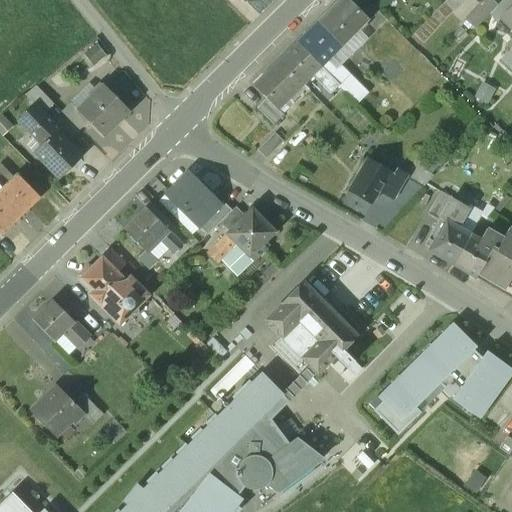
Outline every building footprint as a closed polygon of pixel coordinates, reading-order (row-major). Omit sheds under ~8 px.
[(348,0),(338,0),(317,22),(341,46),(368,19),(348,0)] [(446,0),(446,1),(455,10),(464,0),(446,0)] [(480,4),(465,20),(475,29),(498,6),(491,0),(485,0),(481,5),(480,4)] [(506,13),(501,9),(477,33),(485,42),(510,18),(506,13)] [(317,22),(296,42),(320,67),(326,61),(341,46),(317,22)] [(339,85),(320,67),(296,42),(278,61),(302,85),(311,76),(318,83),(330,95),(339,85)] [(511,45),(499,59),(511,71),(511,45)] [(97,46),(86,56),(94,65),(105,56),(97,46)] [(302,85),(278,61),(252,86),(265,99),(276,110),(277,109),(302,85)] [(335,69),(326,61),(320,67),(339,85),(346,92),(346,91),(355,83),(338,66),(335,69)] [(366,93),(355,83),(346,91),(357,102),(366,93)] [(78,109),(77,110),(88,121),(102,136),(128,111),(102,85),(78,109)] [(265,99),(256,108),(273,125),(283,115),(277,109),(276,110),(265,99)] [(88,121),(77,110),(78,109),(71,102),(61,113),(78,130),(88,121)] [(81,158),(58,134),(61,131),(45,114),(44,114),(35,106),(19,122),(42,145),(35,152),(60,178),(81,158)] [(271,139),(259,151),(265,158),(278,146),(271,139)] [(278,146),(266,158),(272,165),(285,153),(278,146)] [(441,162),(429,153),(418,164),(430,174),(441,162)] [(392,174),(366,159),(348,189),(371,202),(378,190),(381,191),(392,174)] [(392,174),(381,191),(392,198),(405,177),(394,170),(392,174)] [(182,212),(204,190),(188,173),(166,195),(182,212)] [(40,197),(18,174),(6,186),(0,179),(0,194),(21,215),(22,214),(25,218),(31,212),(28,208),(40,197)] [(182,212),(199,228),(221,206),(204,190),(182,212)] [(440,192),(427,214),(438,221),(440,218),(451,199),(440,192)] [(21,215),(0,194),(0,233),(1,234),(13,223),(16,226),(23,220),(19,217),(21,215)] [(463,206),(451,199),(440,218),(452,225),(463,206)] [(492,210),(476,201),(470,210),(485,219),(492,210)] [(220,223),(232,212),(223,204),(221,206),(199,228),(207,236),(220,223)] [(169,231),(147,208),(125,230),(146,251),(147,252),(160,240),(169,231)] [(232,212),(220,223),(229,231),(244,216),(236,208),(232,212)] [(274,232),(251,209),(244,216),(229,231),(227,233),(237,243),(254,260),(265,249),(261,245),(274,232)] [(452,225),(440,218),(438,221),(427,239),(433,242),(428,250),(451,264),(468,235),(452,225)] [(478,241),(468,235),(451,264),(474,277),(478,271),(482,274),(496,251),(503,240),(501,239),(485,230),(478,241)] [(182,244),(169,231),(160,240),(173,253),(182,244)] [(511,236),(506,232),(501,239),(503,240),(496,251),(511,261),(511,236)] [(227,233),(207,253),(217,263),(237,243),(227,233)] [(125,264),(110,249),(101,257),(117,273),(125,264)] [(147,252),(146,251),(140,259),(150,269),(157,262),(147,252)] [(511,274),(511,261),(496,251),(482,274),(504,289),(511,274)] [(101,257),(90,268),(88,265),(77,276),(92,291),(87,295),(118,326),(129,315),(137,314),(138,306),(148,296),(129,277),(125,281),(117,273),(101,257)] [(162,257),(157,262),(161,266),(166,261),(162,257)] [(299,361),(302,358),(309,366),(317,374),(356,338),(332,313),(339,307),(333,300),(326,307),(303,283),(265,320),(282,337),(279,340),(299,361)] [(73,322),(52,301),(33,320),(54,342),(63,332),(73,322)] [(73,322),(63,332),(66,335),(61,340),(72,350),(87,336),(73,322)] [(372,410),(397,435),(420,412),(416,408),(442,381),(447,385),(440,392),(474,417),(482,407),(486,410),(507,382),(502,378),(509,368),(487,352),(481,359),(472,350),(476,347),(456,327),(446,337),(442,333),(429,346),(434,350),(427,357),(422,353),(398,377),(403,381),(395,389),(391,384),(377,398),(380,402),(372,410)] [(280,394),(288,402),(304,387),(317,374),(309,366),(295,379),(280,394)] [(280,394),(261,375),(252,384),(249,381),(231,398),(234,401),(217,418),(214,415),(205,424),(208,427),(203,433),(200,429),(190,439),(193,442),(188,447),(185,444),(175,454),(178,457),(173,462),(170,459),(160,468),(163,471),(158,476),(155,473),(146,482),(149,485),(144,490),(137,485),(123,502),(128,506),(121,511),(119,511),(117,510),(115,511),(236,511),(240,509),(236,506),(241,499),(237,496),(244,486),(250,489),(256,490),(262,488),(267,484),(277,492),(321,459),(295,440),(288,445),(282,437),(286,435),(281,428),(277,430),(269,420),(288,402),(280,394)] [(70,402),(54,387),(29,412),(44,427),(47,424),(56,433),(67,422),(70,425),(81,414),(82,414),(70,402)] [(95,408),(80,393),(70,402),(82,414),(81,414),(85,418),(95,408)] [(45,511),(43,509),(40,511),(30,511),(12,493),(0,503),(0,511),(45,511)]
